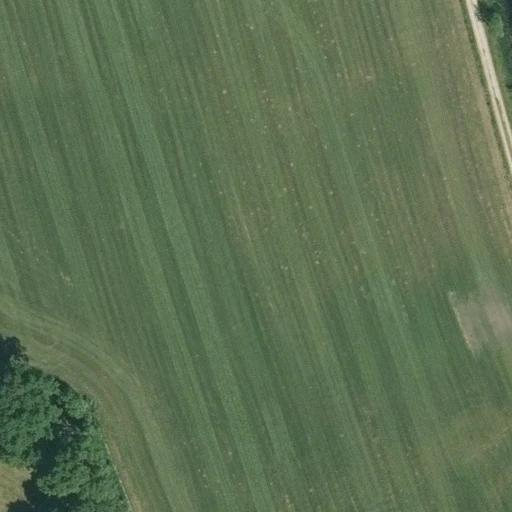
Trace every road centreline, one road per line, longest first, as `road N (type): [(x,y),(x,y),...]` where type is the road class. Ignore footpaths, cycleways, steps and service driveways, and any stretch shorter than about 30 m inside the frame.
road 1 (track): [(100,511),(98,478),(72,426),(33,396),(0,390)]
road 2 (track): [(475,0),(511,148)]
